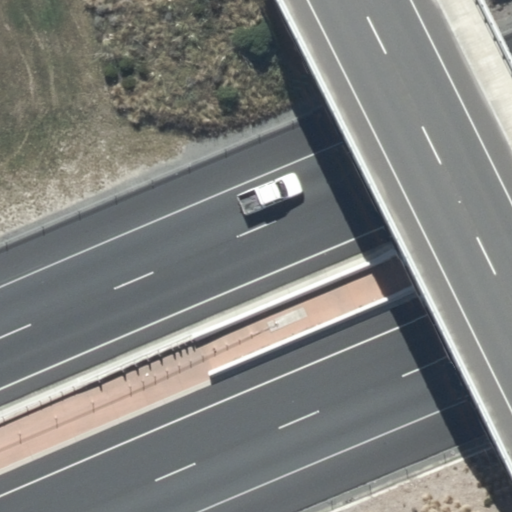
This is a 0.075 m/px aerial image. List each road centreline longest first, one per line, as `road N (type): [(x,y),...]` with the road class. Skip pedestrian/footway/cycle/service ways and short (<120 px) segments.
road 1 (motorway): [(0,337),(511,123)]
road 2 (motorway): [(511,335),(87,511)]
road 3 (tertiary): [(511,308),(359,0)]
